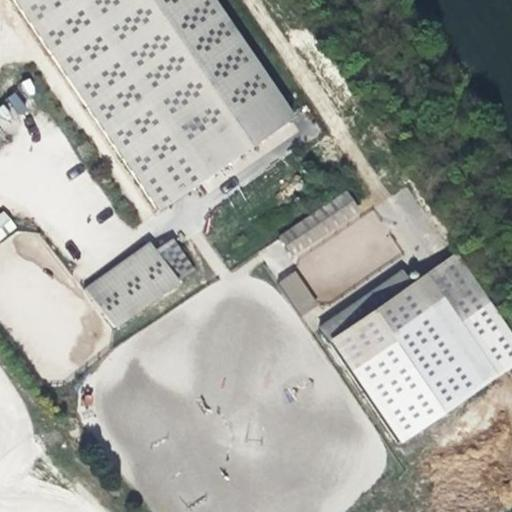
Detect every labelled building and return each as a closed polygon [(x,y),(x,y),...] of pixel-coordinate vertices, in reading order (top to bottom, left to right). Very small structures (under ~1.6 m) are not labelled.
[(207,0),(12,0),(151,209),(287,119),(207,0)] [(378,203),(412,264),(443,247),(409,186),(378,203)] [(338,212),(330,199),(286,229),(295,241),(338,212)] [(371,208),(291,260),(320,306),(401,253),(371,208)] [(111,262),(75,287),(101,325),(168,280),(151,254),(142,241),(111,262)] [(151,254),(168,280),(185,268),(168,243),(151,254)] [(300,316),(318,304),(294,269),(276,282),(300,316)] [(399,288),(390,274),(308,329),(385,444),(482,379),(414,278),(399,288)]
